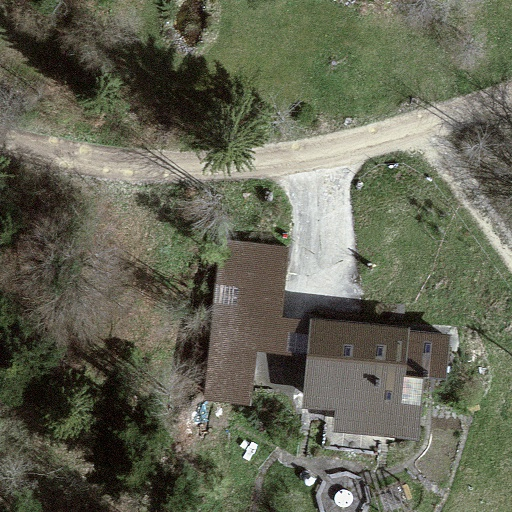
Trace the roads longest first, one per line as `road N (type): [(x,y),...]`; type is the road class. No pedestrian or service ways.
road 1 (track): [(0,148),(209,171),(309,165),(511,108)]
road 2 (track): [(424,133),(511,258)]
road 3 (track): [(309,165),(308,288)]
